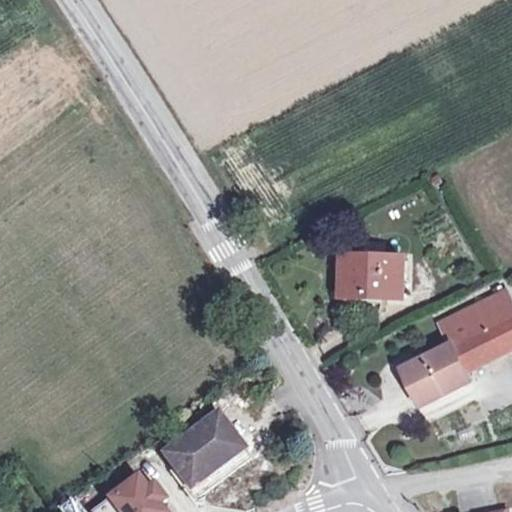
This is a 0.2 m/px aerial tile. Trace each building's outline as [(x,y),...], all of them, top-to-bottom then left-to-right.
[(401,291),(400,299),(403,300),(404,260),(344,258),(343,298),(385,299),(385,291),(401,291)] [(452,346),(511,315),(511,301),(507,291),(506,290),(441,324),(446,334),(452,346)] [(511,344),(511,315),(452,346),(422,362),(404,371),(409,381),(424,408),(472,384),(466,374),(503,354),(500,351),(511,344)] [(219,416),(198,433),(167,457),(193,491),(245,452),(231,433),(219,416)] [(145,497),(150,493),(140,481),(135,484),(145,497)] [(163,511),(161,508),(167,504),(156,489),(150,493),(145,497),(135,484),(97,511),(163,511)]
